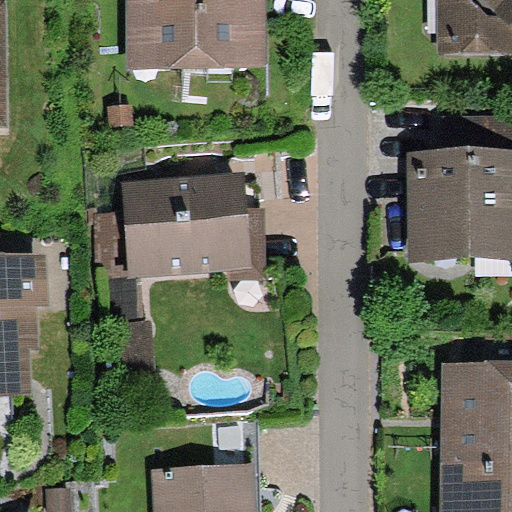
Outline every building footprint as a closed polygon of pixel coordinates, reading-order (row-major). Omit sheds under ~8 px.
[(267,0),(127,0),(127,76),(267,77),(267,0)] [(511,0),(440,0),(441,56),(511,55),(511,0)] [(7,12),(0,12),(0,135),(8,136),(7,12)] [(511,165),(409,167),(410,270),(511,268),(511,165)] [(243,191),(127,197),(131,282),(247,276),(243,191)] [(0,262),(0,261),(0,407),(35,407),(34,364),(43,364),(41,321),(52,320),(50,265),(0,267),(0,262)] [(114,382),(153,381),(151,326),(112,328),(114,382)] [(511,511),(511,374),(446,373),(442,511),(511,511)] [(155,473),(155,511),(257,511),(256,472),(155,473)]
